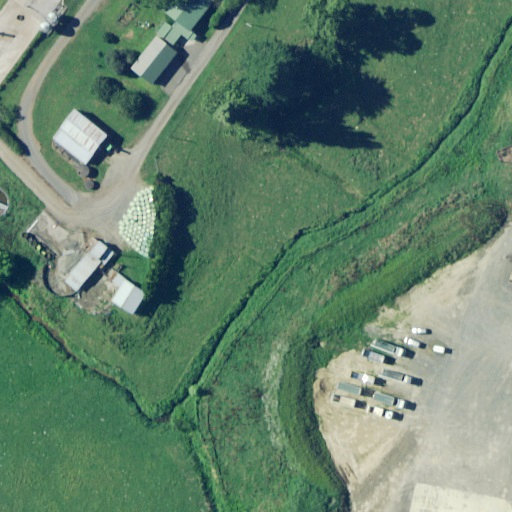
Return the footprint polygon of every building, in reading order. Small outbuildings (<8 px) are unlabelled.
[(166,21),(157,33),(175,47),(184,36),(192,42),(198,35),(193,32),(216,0),(167,0),(160,10),(169,17),(173,19),(175,21),(171,26),(166,21)] [(68,9),(60,3),(40,30),(48,36),(68,9)] [(173,61),(154,47),(136,69),(155,84),(173,61)] [(110,137),(76,110),(54,139),(88,165),(110,137)] [(110,249),(100,242),(92,252),(101,260),(110,249)] [(101,265),(89,254),(67,281),(79,291),(101,265)] [(149,294),(119,274),(113,282),(122,288),(114,301),(135,315),(149,294)]
